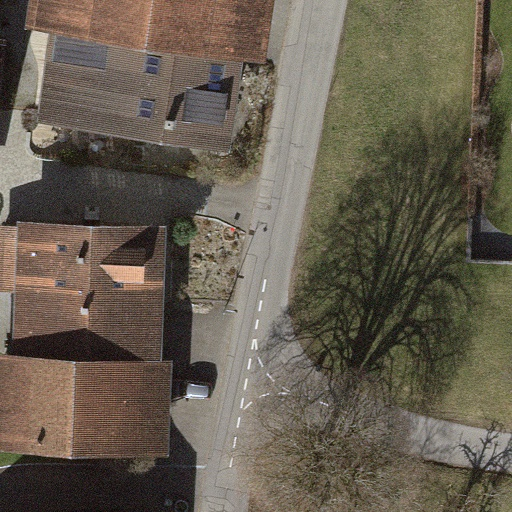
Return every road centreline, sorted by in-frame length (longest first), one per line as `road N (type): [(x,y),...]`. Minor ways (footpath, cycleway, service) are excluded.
road 1 (tertiary): [(325,0),(243,399)]
road 2 (unclassified): [(511,457),(243,399)]
